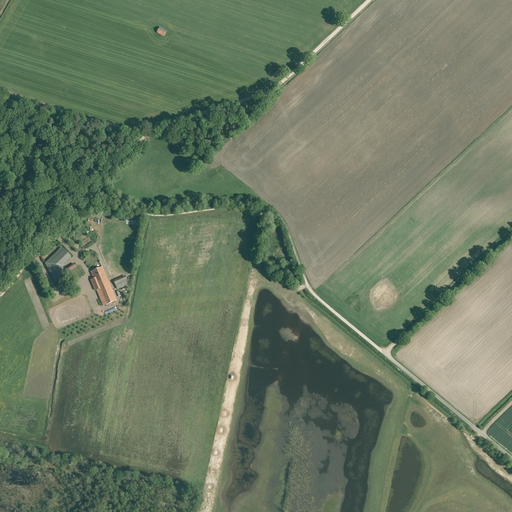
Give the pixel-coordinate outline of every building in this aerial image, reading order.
[(163,37),(167,31),(160,27),(156,33),(163,37)] [(59,265),(69,255),(62,247),(45,263),(55,281),(65,275),(59,265)] [(102,267),(91,272),(95,280),(92,282),(95,290),(97,289),(104,306),(116,300),(102,267)] [(129,284),(126,277),(115,282),(117,289),(129,284)] [(85,306),(87,300),(64,306),(65,310),(68,311),(67,314),(68,317),(63,318),(64,321),(69,319),(70,316),(71,316),(72,312),(73,316),(75,316),(78,316),(82,315),(81,315),(94,311),(92,307),(84,309),(85,305),(85,306)] [(90,322),(93,329),(123,318),(120,310),(90,322)] [(69,331),(71,335),(90,329),(87,320),(83,321),(85,326),(69,331)]
